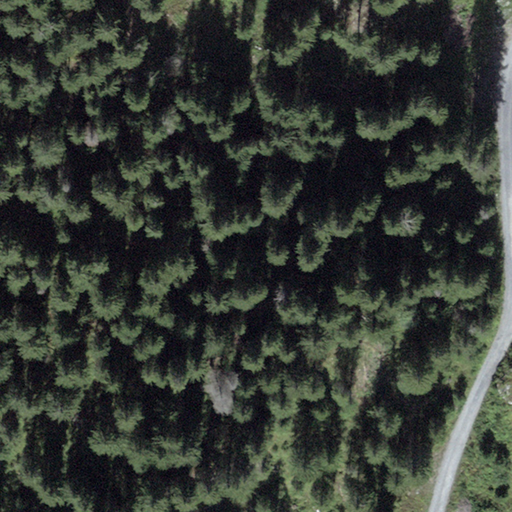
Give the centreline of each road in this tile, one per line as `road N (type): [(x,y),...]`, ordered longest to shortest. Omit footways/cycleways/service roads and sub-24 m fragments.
road 1 (track): [(511,300),(431,511)]
road 2 (track): [(511,90),(511,246)]
